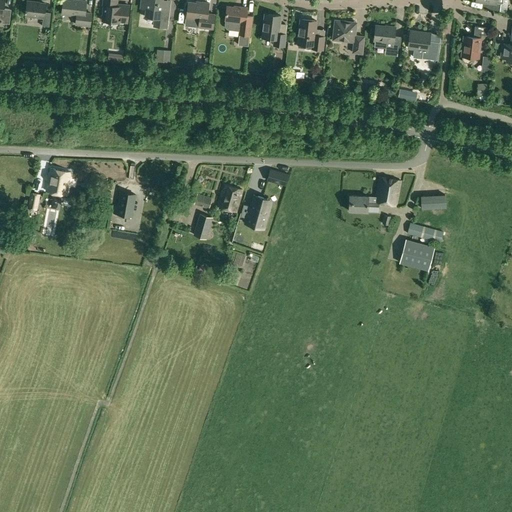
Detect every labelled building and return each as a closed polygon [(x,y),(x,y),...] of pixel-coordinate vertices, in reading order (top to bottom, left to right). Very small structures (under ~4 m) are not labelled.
[(0,0),(0,18),(2,19),(2,22),(9,23),(11,9),(3,8),(4,0),(0,0)] [(102,21),(120,23),(120,19),(128,20),(130,6),(117,5),(117,0),(104,0),(103,6),(102,21)] [(142,0),(142,4),(147,4),(146,17),(155,18),(154,26),(167,28),(169,11),(170,1),(163,0),(142,0)] [(496,0),(475,0),(486,2),(485,9),(499,10),(500,3),(496,3),(496,0)] [(42,26),(49,27),(51,13),(45,12),(46,4),(27,1),(25,16),(43,18),(42,26)] [(76,25),(91,27),(92,14),(86,14),(87,2),(76,1),(76,2),(64,1),(62,15),(77,17),(76,25)] [(188,2),(186,18),(187,18),(187,22),(193,23),(193,19),(199,20),(198,27),(213,28),(214,14),(207,13),(209,3),(201,2),(201,3),(188,2)] [(225,20),(225,24),(225,26),(225,27),(226,28),(227,29),(229,30),(240,31),(238,45),(249,46),(252,16),(246,15),(247,7),(239,7),(239,8),(227,7),(225,20)] [(262,37),(274,39),(273,45),(284,46),(285,34),(279,33),(281,15),(264,13),(262,37)] [(300,19),(297,43),(299,43),(298,50),(311,51),(311,49),(323,50),(324,37),(315,36),(316,21),(300,19)] [(333,40),(354,43),(353,53),(362,54),(364,37),(355,36),(356,24),(346,23),(346,21),(335,20),(333,40)] [(375,26),(373,41),(386,43),(386,44),(393,45),(392,49),(400,50),(401,37),(394,37),(395,27),(388,27),(375,26)] [(471,58),(479,58),(482,34),(487,34),(488,27),(475,26),(474,37),(464,36),(462,56),(463,56),(464,58),(469,58),(471,58)] [(511,30),(510,44),(502,43),(500,57),(506,58),(505,60),(511,60),(511,30)] [(410,31),(409,42),(414,50),(417,48),(423,49),(423,53),(433,55),(435,42),(429,41),(429,36),(423,35),(424,33),(410,31)] [(170,62),(171,50),(157,49),(156,61),(170,62)] [(487,95),(487,84),(478,83),(478,95),(487,95)] [(413,92),(400,89),(399,96),(412,98),(413,92)] [(50,168),(46,190),(66,194),(71,172),(50,168)] [(280,172),(270,169),(267,180),(277,182),(280,172)] [(374,196),(368,196),(368,206),(379,207),(379,203),(396,206),(401,180),(379,176),(374,196)] [(224,184),(218,206),(236,211),(242,189),(224,184)] [(27,192),(25,202),(33,204),(32,206),(38,207),(40,197),(35,196),(35,194),(27,192)] [(114,213),(132,216),(135,195),(118,192),(114,213)] [(194,204),(209,208),(211,197),(197,193),(194,204)] [(420,196),(421,208),(446,207),(445,194),(420,196)] [(268,199),(254,195),(246,223),(263,228),(269,210),(265,209),(268,199)] [(368,206),(368,196),(350,195),(349,211),(367,212),(368,206)] [(54,213),(50,228),(58,230),(61,214),(54,213)] [(207,238),(212,217),(200,214),(194,235),(207,238)] [(389,224),(391,216),(384,215),(382,223),(389,224)] [(407,233),(440,242),(444,231),(410,222),(407,233)] [(434,247),(406,239),(400,262),(428,269),(434,247)] [(0,252),(5,254),(8,255),(11,245),(8,244),(0,241),(0,252)]
